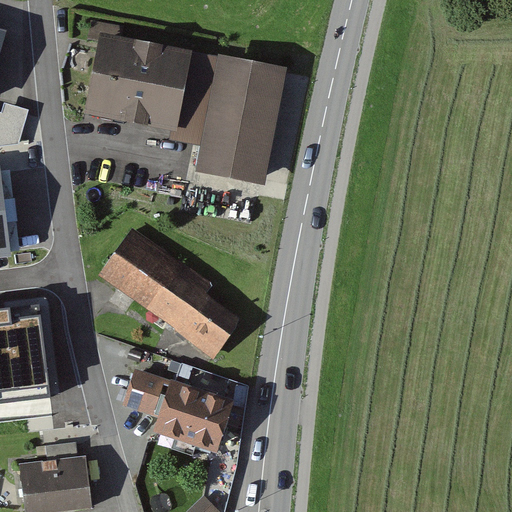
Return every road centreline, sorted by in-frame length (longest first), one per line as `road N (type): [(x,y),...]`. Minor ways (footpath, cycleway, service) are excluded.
road 1 (residential): [(133,511),(74,267),(44,0)]
road 2 (primary): [(352,0),(280,347),(264,511)]
